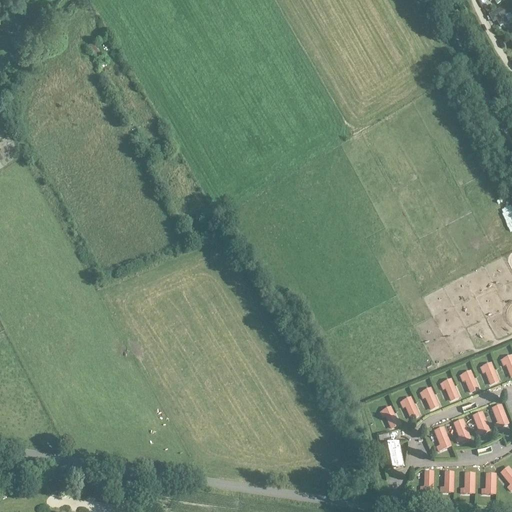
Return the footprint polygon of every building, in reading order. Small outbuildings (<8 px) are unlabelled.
[(508,6),(490,16),(494,23),(497,22),(500,27),(507,23),(504,18),(511,14),(508,6)] [(38,20),(45,18),(44,12),(37,13),(38,20)] [(87,48),(98,67),(104,64),(93,44),(87,48)] [(511,78),(506,71),(500,75),(505,81),(511,78)] [(511,359),(511,358),(501,362),(503,367),(505,367),(510,379),(511,377),(511,359)] [(491,365),(480,369),(483,375),(485,374),(490,386),(498,382),(491,365)] [(470,373),(460,377),(462,383),(464,382),(469,394),(477,391),(470,373)] [(450,381),(440,385),(443,391),(445,390),(450,402),(458,399),(450,381)] [(430,390),(420,395),(422,400),(424,399),(430,411),(438,407),(430,390)] [(410,399),(400,404),(403,409),(405,409),(410,420),(418,417),(410,399)] [(501,407),(492,410),(498,424),(494,425),(495,429),(507,425),(501,407)] [(390,409),(380,414),(382,419),(385,418),(390,430),(398,426),(390,409)] [(481,414),(473,417),(479,431),(475,433),(476,437),(488,432),(481,414)] [(462,422),(454,425),(459,439),(455,440),(457,444),(469,439),(462,422)] [(443,430),(435,433),(440,447),(436,448),(438,452),(450,447),(443,430)] [(396,446),(379,449),(384,473),(402,469),(396,446)] [(511,474),(508,469),(501,475),(510,486),(507,489),(510,492),(511,489),(511,474)] [(420,488),(420,492),(433,492),(433,473),(424,473),(424,488),(420,488)] [(440,489),(440,493),(453,493),(453,474),(444,474),(444,489),(440,489)] [(461,490),(461,494),(474,494),(474,475),(465,475),(465,490),(461,490)] [(481,490),(481,495),(495,495),(495,476),(486,476),(486,491),(481,490)]
